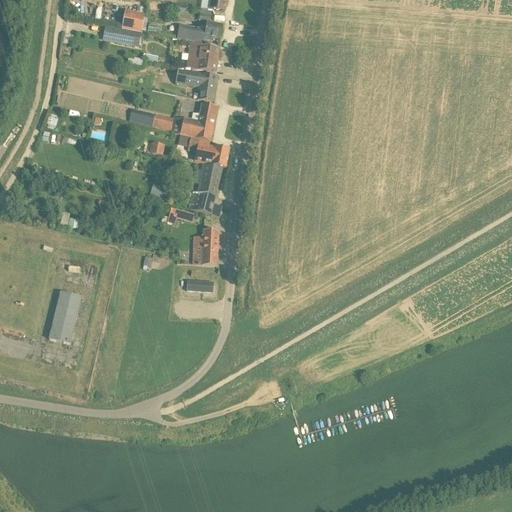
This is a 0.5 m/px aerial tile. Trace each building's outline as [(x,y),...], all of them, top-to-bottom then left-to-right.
[(225,13),(226,0),(204,0),(203,10),(225,13)] [(125,12),(122,30),(141,34),(144,16),(125,12)] [(210,23),(211,16),(200,14),(199,21),(210,23)] [(192,42),(192,39),(211,42),(212,39),(220,41),(222,28),(206,25),(205,32),(179,27),(177,36),(177,39),(192,42)] [(138,49),(141,35),(110,28),(107,42),(138,49)] [(215,74),(218,49),(201,47),(202,45),(191,43),(189,64),(193,64),(192,71),(215,74)] [(143,61),(157,64),(158,58),(144,55),(143,61)] [(143,67),(144,62),(130,59),(129,64),(143,67)] [(213,104),(217,77),(178,71),(176,86),(199,88),(197,101),(213,104)] [(190,139),(209,143),(210,144),(217,108),(201,105),(197,122),(182,119),(178,137),(190,139)] [(174,121),(146,113),(132,110),(129,123),(170,134),(174,121)] [(225,170),(229,151),(215,148),(207,150),(209,143),(190,139),(187,152),(196,154),(194,163),(225,170)] [(165,147),(152,144),(150,154),(162,157),(165,147)] [(213,206),(215,198),(222,170),(203,165),(197,193),(193,192),(188,211),(219,219),(221,208),(213,206)] [(167,203),(170,190),(153,186),(150,199),(167,203)] [(171,209),(168,219),(167,224),(170,225),(172,225),(175,226),(177,219),(179,211),(171,209)] [(78,221),(69,219),(67,229),(77,230),(78,221)] [(216,268),(218,232),(203,232),(202,244),(194,244),(193,267),(216,268)] [(187,282),(187,292),(212,294),(213,284),(187,282)] [(61,294),(50,341),(70,346),(81,299),(61,294)]
